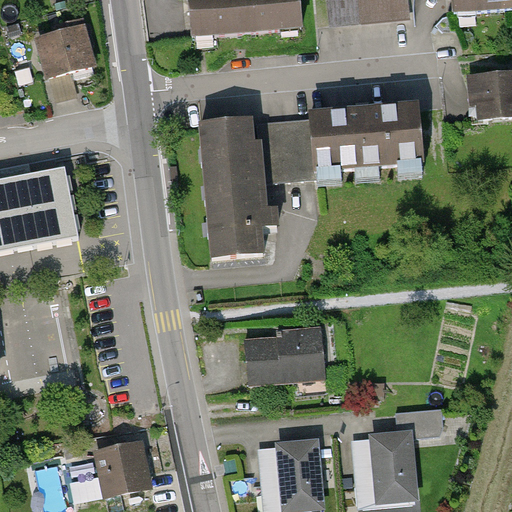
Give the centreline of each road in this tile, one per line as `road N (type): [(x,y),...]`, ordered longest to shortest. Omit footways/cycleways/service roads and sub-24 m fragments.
road 1 (tertiary): [(141,121),(206,511)]
road 2 (residential): [(137,95),(450,67)]
road 3 (residential): [(0,148),(141,121)]
